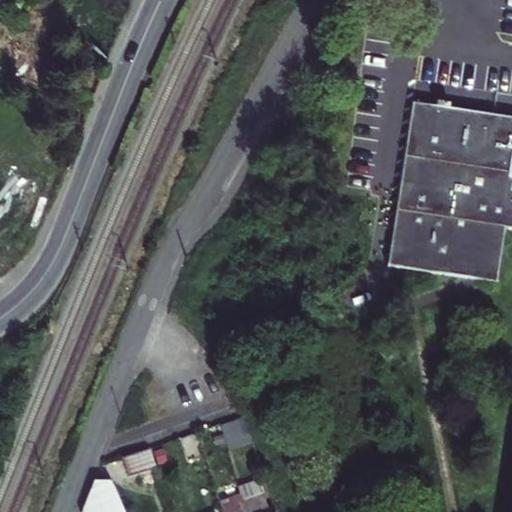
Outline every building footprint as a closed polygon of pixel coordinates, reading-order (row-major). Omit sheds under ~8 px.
[(511,511),(511,114),(445,103),(445,99),(431,97),(430,102),(411,98),(388,266),(473,279),(497,282),(504,229),(511,230),(511,492),(508,511),(511,511)] [(42,200),(31,172),(4,183),(8,192),(0,195),(0,243),(7,241),(9,244),(11,245),(15,245),(17,244),(19,242),(21,240),(23,237),(23,235),(27,234),(21,217),(36,211),(36,213),(42,200)] [(252,439),(246,418),(237,421),(244,441),(252,439)] [(150,449),(125,458),(132,479),(157,470),(150,449)] [(244,491),(246,497),(244,498),(249,511),(269,511),(259,479),(242,484),(244,491)] [(97,485),(85,511),(124,511),(113,484),(97,485)] [(225,511),(249,511),(244,498),(246,497),(244,491),(222,501),(225,511)]
